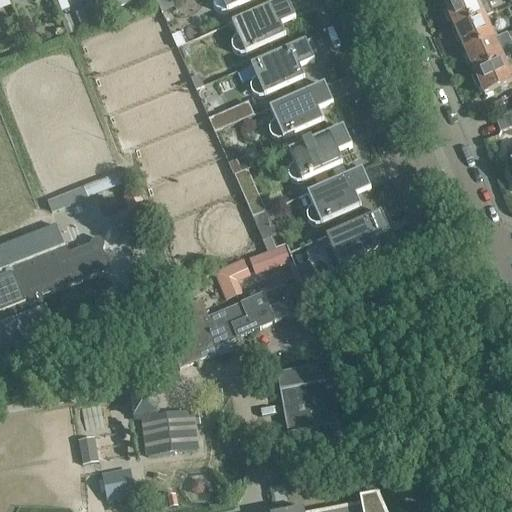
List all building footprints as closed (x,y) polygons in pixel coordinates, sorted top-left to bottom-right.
[(94,0),(100,15),(138,0),(94,0)] [(161,0),(157,2),(162,14),(175,9),(170,0),(161,0)] [(214,0),(213,3),(214,8),(217,12),(222,14),(227,13),(227,14),(257,0),(214,0)] [(455,31),(484,18),(489,16),(485,6),(480,9),(476,0),(465,0),(445,9),(446,12),(443,14),(447,23),(451,21),(455,31)] [(287,1),(232,25),(238,38),(234,41),(232,46),(233,51),(236,55),(241,57),(246,56),(286,38),(281,27),(296,21),(287,1)] [(83,11),(75,14),(80,26),(88,23),(83,11)] [(76,33),(69,17),(61,20),(67,37),(76,33)] [(460,43),(465,53),(494,40),(484,18),(455,31),(456,34),(453,35),(457,44),(460,43)] [(172,38),(177,49),(185,46),(180,35),(172,38)] [(470,65),(474,74),(503,61),(494,40),(465,53),(466,55),(463,57),(467,66),(470,65)] [(306,44),(251,68),(257,80),(252,84),(251,88),(251,93),(255,98),(259,99),(265,99),(305,81),(300,70),(315,64),(306,44)] [(511,70),(508,72),(503,61),(474,74),(475,76),(472,77),(476,87),(479,85),(484,96),(511,84),(511,70)] [(191,81),(196,92),(204,88),(199,77),(191,81)] [(325,86),(270,110),(275,123),(271,126),(269,131),(270,136),(273,140),(278,142),(283,141),(283,142),(324,124),(319,113),(333,106),(325,86)] [(511,113),(495,120),(500,132),(511,127),(511,113)] [(210,124),(215,135),(223,131),(218,120),(210,124)] [(343,129),(289,153),(294,166),(290,169),(288,174),(289,179),(292,183),(297,185),(302,184),(343,166),(338,155),(352,149),(343,129)] [(229,166),(234,177),(241,174),(237,163),(229,166)] [(241,174),(234,177),(248,209),(253,220),(260,216),(267,214),(257,192),(248,171),(241,174)] [(371,192),(362,172),(362,171),(307,196),(313,208),(309,211),(307,216),(308,221),(311,225),(316,227),(321,227),(361,209),(356,198),(371,192)] [(120,175),(48,204),(52,214),(124,186),(120,175)] [(123,199),(132,222),(148,216),(139,193),(123,199)] [(260,216),(253,220),(263,243),(270,239),(277,236),(267,214),(260,216)] [(331,250),(324,254),(333,273),(362,260),(365,267),(384,259),(380,252),(395,245),(381,214),(326,238),(331,250)] [(0,351),(55,330),(42,298),(111,271),(103,252),(105,247),(102,241),(98,239),(92,242),(90,246),(68,255),(57,227),(0,249),(0,351)] [(267,254),(273,251),(275,250),(270,239),(263,243),(267,253),(267,254)] [(267,254),(267,253),(249,261),(254,273),(272,266),(274,270),(288,264),(282,248),(275,250),(273,251),(267,254)] [(228,301),(239,296),(233,281),(249,274),(244,263),(217,274),(228,301)] [(307,298),(315,294),(310,283),(302,286),(307,298)] [(297,316),(285,287),(208,319),(201,302),(177,312),(184,329),(165,336),(180,371),(233,349),(231,343),(297,316)] [(277,376),(283,407),(291,453),(343,443),(329,366),(277,376)] [(147,458),(200,451),(194,413),(160,418),(157,394),(130,397),(133,422),(142,421),(147,458)] [(92,431),(111,427),(107,405),(88,408),(92,431)] [(81,442),(86,466),(97,464),(92,437),(86,438),(87,441),(81,442)] [(107,441),(95,443),(97,453),(109,451),(107,441)] [(107,500),(135,494),(131,474),(103,480),(107,500)] [(272,490),(275,507),(288,504),(285,488),(272,490)] [(382,511),(377,500),(380,499),(379,497),(360,501),(361,507),(333,511),(303,511),(302,511),(382,511)]
